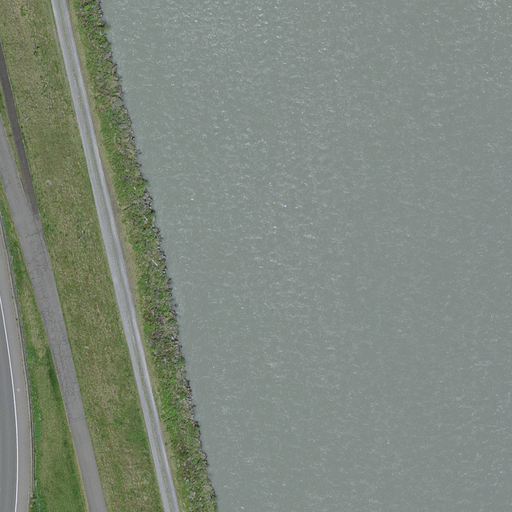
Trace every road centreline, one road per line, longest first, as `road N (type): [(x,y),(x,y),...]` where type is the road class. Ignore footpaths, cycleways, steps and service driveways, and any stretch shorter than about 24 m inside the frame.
road 1 (track): [(61,0),(174,511)]
road 2 (track): [(94,511),(31,246)]
road 3 (motorway): [(5,511),(10,443),(0,349)]
